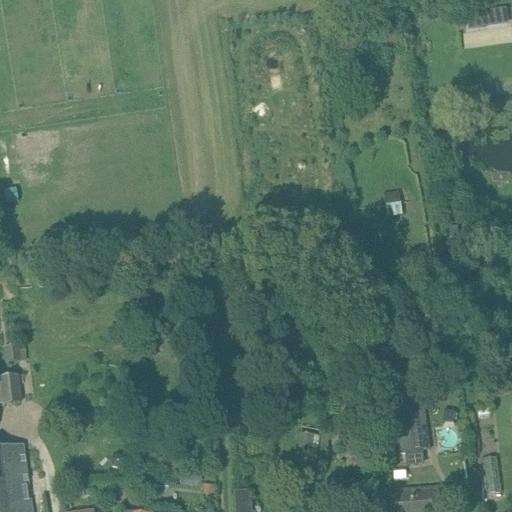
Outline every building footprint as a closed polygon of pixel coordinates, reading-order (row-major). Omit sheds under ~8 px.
[(483,12),(465,14),(467,29),(485,27),(483,12)] [(234,287),(211,291),(218,326),(240,323),(234,287)] [(389,289),(375,291),(378,313),(392,312),(389,289)] [(15,345),(2,347),(4,363),(17,361),(15,345)] [(14,376),(0,378),(0,404),(17,402),(14,376)] [(399,456),(428,452),(420,392),(390,396),(399,456)] [(299,434),(294,462),(313,465),(318,437),(299,434)] [(0,450),(0,511),(31,511),(30,505),(21,447),(0,450)] [(116,455),(110,460),(112,467),(119,470),(124,465),(123,458),(116,455)] [(200,475),(179,477),(180,486),(201,484),(200,475)] [(387,479),(348,482),(350,511),(389,511),(388,493),(387,479)] [(213,486),(205,486),(205,498),(213,498),(213,486)] [(440,489),(388,493),(389,511),(442,511),(442,510),(450,510),(449,492),(441,492),(441,491),(440,489)]
